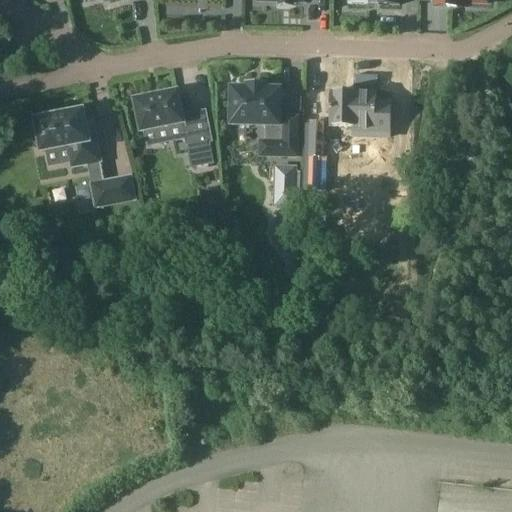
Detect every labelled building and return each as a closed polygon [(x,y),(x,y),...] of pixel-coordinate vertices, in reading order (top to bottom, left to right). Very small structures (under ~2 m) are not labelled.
[(435,0),(435,8),(436,8),(436,6),(447,6),(447,9),(467,9),(467,5),(488,6),(488,0),(435,0)] [(284,119),(284,121),(279,121),(280,92),(265,91),(265,87),(248,87),(248,91),(232,90),(231,127),(266,127),(266,140),(278,140),(277,158),(297,159),(297,119),(284,119)] [(349,130),(388,131),(389,99),(373,99),(374,91),(352,91),(352,89),(332,89),(332,90),(328,90),(328,125),(349,125),(349,130)] [(150,99),(135,102),(141,134),(143,133),(182,125),(186,141),(192,170),(213,165),(209,145),(212,144),(206,113),(182,117),(177,94),(162,97),(161,96),(150,98),(150,99)] [(54,118),(36,122),(42,154),(69,148),(73,168),(88,165),(92,187),(103,184),(99,163),(94,136),(91,136),(90,129),(86,129),(83,113),(69,116),(68,112),(53,115),(54,118)] [(306,123),(301,123),(300,156),(320,156),(321,120),(306,120),(306,123)] [(303,160),(303,172),(320,173),(321,160),(303,160)] [(92,187),(91,187),(96,210),(111,207),(107,184),(103,184),(92,187)] [(219,198),(201,202),(203,215),(205,215),(220,211),(222,211),(219,198)] [(319,485),(318,506),(342,506),(342,486),(319,485)]
